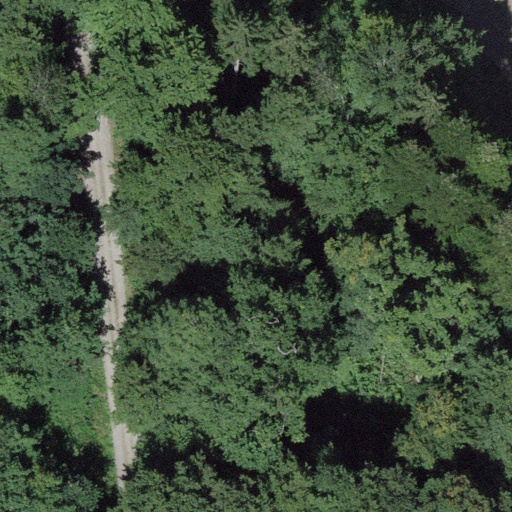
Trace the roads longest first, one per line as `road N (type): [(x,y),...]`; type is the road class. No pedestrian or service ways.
road 1 (track): [(140,511),(76,0)]
road 2 (track): [(365,0),(511,236)]
